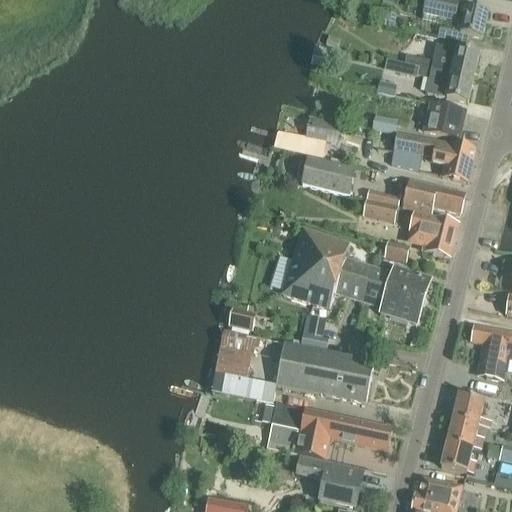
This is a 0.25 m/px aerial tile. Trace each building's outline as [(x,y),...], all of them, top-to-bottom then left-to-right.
[(426,4),(423,17),(455,24),(453,32),(440,29),(438,39),(458,44),(470,46),(472,39),(482,41),(488,16),(487,16),(488,12),(468,8),(467,12),(466,11),(466,12),(458,10),(459,4),(440,0),(427,0),(427,1),(425,1),(425,4),(426,4)] [(363,13),(345,5),(342,12),(360,20),(363,13)] [(325,48),(338,51),(340,43),(327,40),(325,48)] [(405,59),(404,66),(473,82),(479,57),(457,52),(456,53),(449,51),(445,66),(434,63),(433,65),(405,59)] [(425,96),(439,99),(446,101),(468,106),(473,82),(404,66),(402,75),(428,81),(425,96)] [(377,95),(394,99),(396,87),(379,84),(377,95)] [(466,115),(430,106),(424,135),(460,143),(466,115)] [(337,147),(341,127),(298,119),(294,138),(337,147)] [(398,125),(374,119),(372,133),(395,137),(398,125)] [(391,169),(419,174),(421,160),(445,164),(442,180),(468,186),(476,153),(450,147),(397,137),(391,169)] [(349,199),(355,174),(308,163),(302,188),(349,199)] [(409,184),(408,186),(403,211),(432,218),(434,210),(460,217),(465,198),(439,191),(409,184)] [(398,212),(400,201),(383,197),(380,208),(398,212)] [(408,237),(425,241),(421,254),(450,260),(458,227),(421,219),(413,217),(408,237)] [(335,297),(364,306),(374,272),(345,263),(350,247),(303,232),(282,297),(330,312),(335,297)] [(406,266),(410,250),(388,245),(384,261),(406,266)] [(381,318),(416,329),(430,283),(395,272),(393,278),(374,272),(364,306),(383,312),(381,318)] [(229,330),(253,335),(256,318),(233,314),(229,330)] [(511,335),(475,329),(472,345),(483,347),(477,376),(486,378),(486,381),(503,384),(503,380),(507,381),(508,372),(505,371),(506,366),(511,367),(511,335)] [(284,346),(284,347),(223,333),(212,394),(273,407),(276,389),(366,406),(374,364),(284,346)] [(443,405),(448,388),(438,386),(433,403),(443,405)] [(459,398),(453,422),(478,428),(478,429),(490,432),(491,424),(480,422),(484,404),(459,398)] [(268,446),(301,452),(299,459),(325,464),(327,458),(330,443),(388,455),(392,432),(359,425),(335,420),(257,403),(252,425),(272,429),(268,446)] [(453,422),(447,446),(472,452),(473,450),(477,452),(480,441),(475,440),(478,429),(478,428),(453,422)] [(469,463),(472,452),(447,446),(441,470),(466,476),(467,474),(472,475),(474,465),(469,463)] [(498,463),(499,460),(500,452),(489,449),(487,460),(498,463)] [(502,450),(499,463),(507,464),(509,452),(502,450)] [(349,471),(325,466),(325,464),(299,459),(295,480),(323,486),(319,504),(355,511),(361,485),(347,482),(349,471)] [(415,497),(411,511),(457,511),(462,491),(446,487),(422,481),(418,498),(415,497)]
